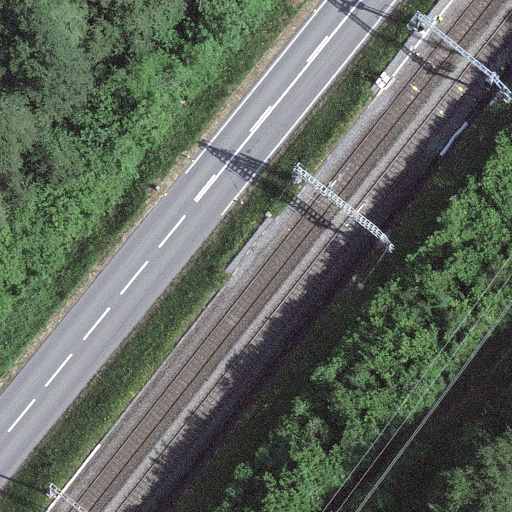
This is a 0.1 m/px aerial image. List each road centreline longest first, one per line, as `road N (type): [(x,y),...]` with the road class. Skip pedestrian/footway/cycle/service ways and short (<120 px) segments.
road 1 (primary): [(0,443),(360,0)]
road 2 (track): [(511,342),(433,457),(408,511)]
